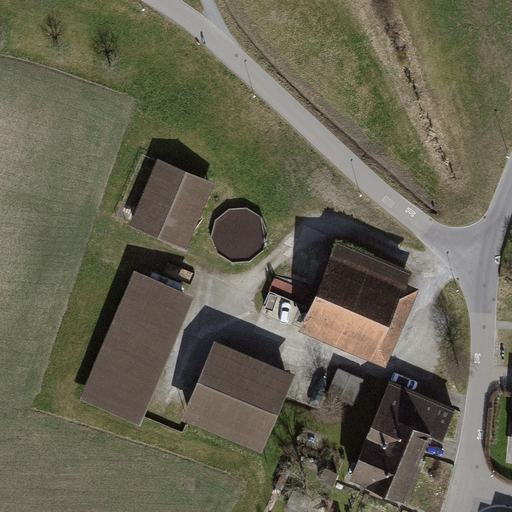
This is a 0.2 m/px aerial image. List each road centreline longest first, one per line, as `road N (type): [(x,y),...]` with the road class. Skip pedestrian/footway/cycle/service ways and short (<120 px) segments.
road 1 (unclassified): [(222,47),(440,240),(480,261)]
road 2 (residential): [(480,261),(482,371),(463,486)]
